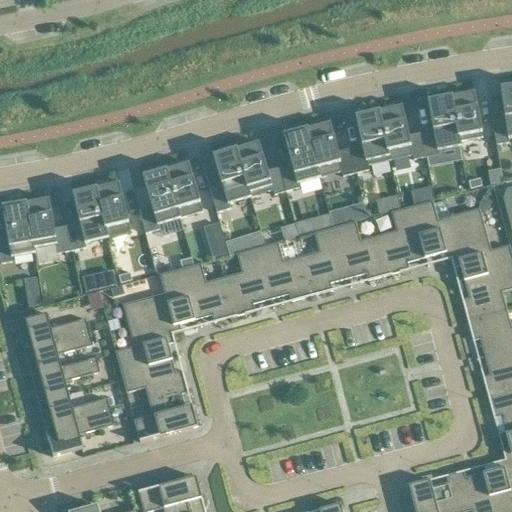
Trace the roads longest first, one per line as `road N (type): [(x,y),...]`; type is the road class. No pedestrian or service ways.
road 1 (residential): [(381,468),(471,447),(427,300),(202,357),(218,448)]
road 2 (residential): [(0,177),(386,78),(511,56)]
road 3 (residential): [(6,502),(218,448)]
road 4 (residential): [(218,448),(243,510),(381,468)]
